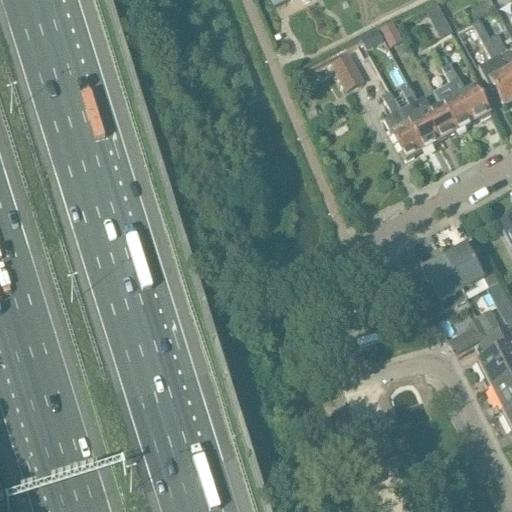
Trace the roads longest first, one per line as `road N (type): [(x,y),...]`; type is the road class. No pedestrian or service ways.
road 1 (motorway): [(191,511),(32,0)]
road 2 (residential): [(350,383),(329,274),(351,253),(511,166)]
road 3 (motorway): [(0,251),(81,511)]
road 4 (residential): [(511,503),(442,367),(350,383)]
road 5 (residential): [(390,511),(350,383)]
